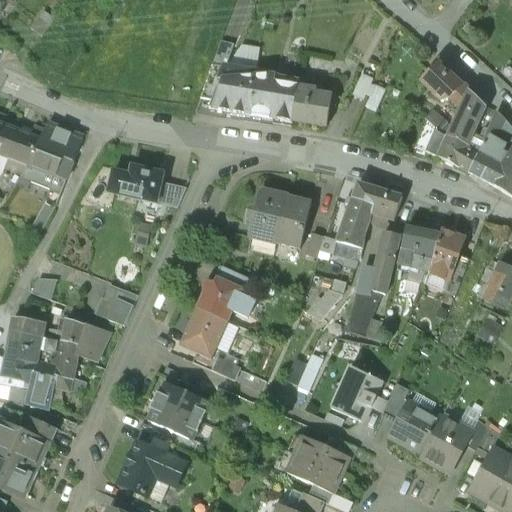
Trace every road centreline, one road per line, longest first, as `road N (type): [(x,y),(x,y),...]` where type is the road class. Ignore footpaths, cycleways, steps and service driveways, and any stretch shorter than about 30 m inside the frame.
road 1 (residential): [(218,138),(197,202),(56,511)]
road 2 (residential): [(511,202),(395,165),(218,138)]
road 3 (residential): [(102,117),(21,285)]
